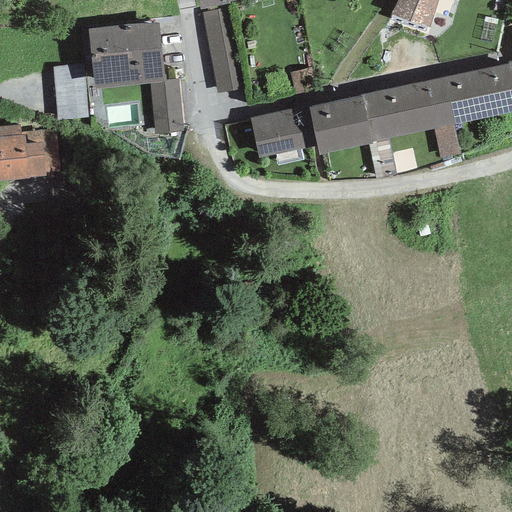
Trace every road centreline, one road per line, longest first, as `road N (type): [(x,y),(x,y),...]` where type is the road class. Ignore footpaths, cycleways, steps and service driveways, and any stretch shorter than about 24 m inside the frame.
road 1 (residential): [(184,0),(213,150),(240,183),(401,185),(511,156)]
road 2 (unknown): [(207,117),(335,92),(392,0)]
